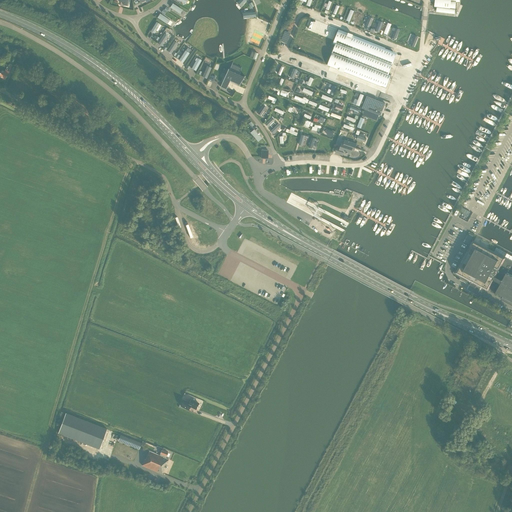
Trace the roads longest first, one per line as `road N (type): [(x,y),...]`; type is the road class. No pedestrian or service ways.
road 1 (unclassified): [(188,511),(303,291),(223,248),(226,232)]
road 2 (unclassified): [(226,232),(176,207),(160,174),(0,90)]
road 3 (unclassified): [(278,166),(372,158),(419,59),(426,0)]
road 4 (primary): [(437,311),(309,245)]
road 5 (residential): [(242,106),(152,46),(133,17)]
road 6 (primary): [(93,62),(191,158)]
road 7 (primary): [(192,151),(93,62)]
